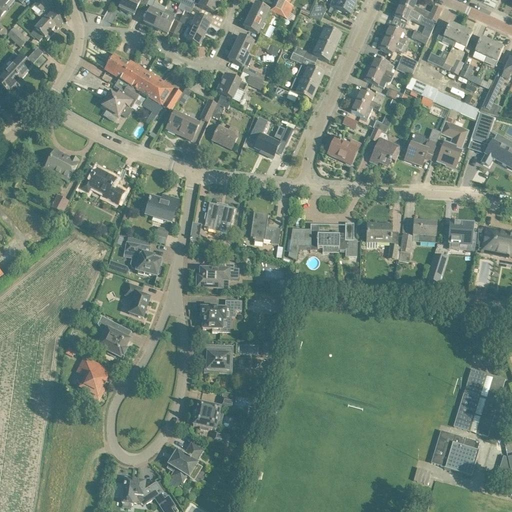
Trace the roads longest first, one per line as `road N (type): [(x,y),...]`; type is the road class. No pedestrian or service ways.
road 1 (residential): [(113,447),(128,459),(149,453),(173,416),(183,373),(176,289)]
road 2 (residential): [(306,185),(511,202)]
road 3 (residential): [(78,33),(130,36),(201,63),(238,0)]
road 4 (residential): [(306,185),(312,142),(378,0)]
road 5 (residential): [(113,447),(115,401),(176,289)]
road 6 (residential): [(47,105),(136,155),(191,171)]
